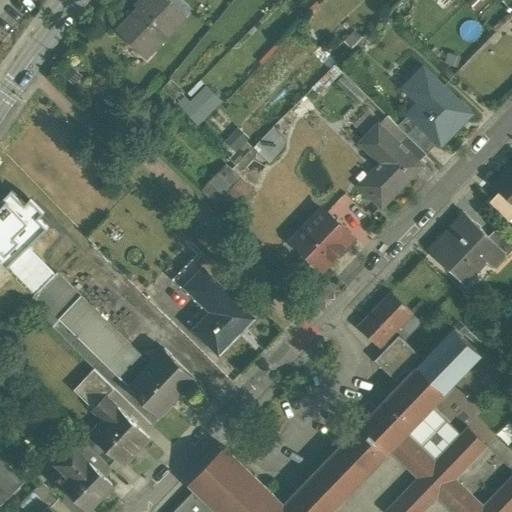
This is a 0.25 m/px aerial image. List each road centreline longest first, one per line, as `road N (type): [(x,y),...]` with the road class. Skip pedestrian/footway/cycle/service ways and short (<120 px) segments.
road 1 (residential): [(134,511),(511,125)]
road 2 (tertiary): [(0,101),(80,0)]
